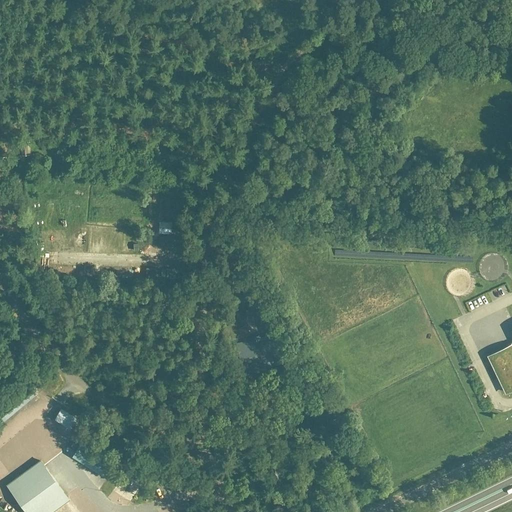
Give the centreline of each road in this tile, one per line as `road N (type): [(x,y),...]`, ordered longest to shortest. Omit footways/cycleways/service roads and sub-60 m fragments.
road 1 (unclassified): [(206,456),(77,381),(0,285)]
road 2 (unclassified): [(206,456),(200,328),(216,231)]
road 3 (track): [(511,11),(356,41),(294,62)]
road 4 (track): [(294,62),(250,141),(216,231)]
road 5 (unclassified): [(382,511),(511,449)]
